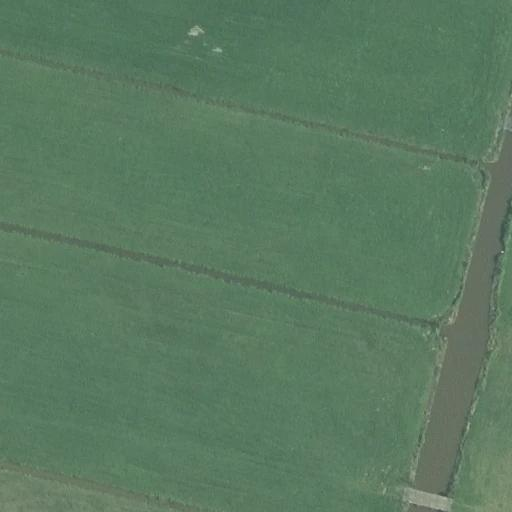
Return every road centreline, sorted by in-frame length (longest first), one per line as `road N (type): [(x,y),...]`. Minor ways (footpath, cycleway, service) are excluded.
road 1 (track): [(0,396),(453,511)]
road 2 (track): [(394,94),(58,0)]
road 3 (track): [(394,94),(511,123)]
